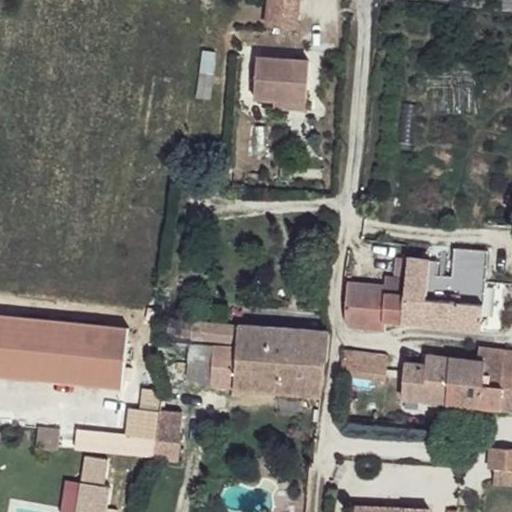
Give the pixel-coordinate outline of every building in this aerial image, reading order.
[(301,0),(272,0),(270,29),(300,29),(302,13),(301,0)] [(311,62),(255,60),(254,101),(275,103),(308,105),(311,62)] [(308,105),(275,103),(274,112),(308,114),(308,105)] [(492,251),(460,249),(457,277),(489,280),(492,251)] [(436,262),(411,259),(408,293),(407,318),(431,322),(436,274),(436,262)] [(457,277),(436,274),(431,322),(483,328),(488,287),(489,280),(457,277)] [(408,293),(377,290),(376,299),(365,297),(365,306),(358,305),(348,305),(348,313),(352,319),(360,322),(390,326),(390,317),(407,318),(408,293)] [(213,335),(215,316),(192,315),(191,333),(213,335)] [(238,318),(215,316),(213,335),(238,337),(238,318)] [(328,362),(331,327),(238,318),(238,337),(238,352),(322,361),(328,362)] [(135,333),(0,319),(0,379),(129,393),(135,333)] [(238,352),(238,337),(213,335),(209,384),(234,386),(238,352)] [(511,346),(483,343),(483,359),(511,362),(511,346)] [(391,348),(344,348),(341,373),(389,377),(391,348)] [(322,361),(238,352),(234,386),(320,390),(322,361)] [(435,362),(407,359),(402,391),(432,394),(431,395),(451,398),(455,355),(437,354),(435,362)] [(511,362),(483,359),(455,355),(451,398),(479,402),(511,406),(511,362)] [(479,402),(451,398),(450,411),(476,414),(479,402)] [(179,458),(183,410),(163,409),(161,430),(159,456),(179,458)] [(65,434),(43,432),(42,452),(63,455),(65,434)] [(511,441),(496,440),(492,465),(511,466),(511,441)] [(105,511),(110,482),(82,478),(76,511),(105,511)] [(435,511),(436,504),(362,501),(362,511),(435,511)]
